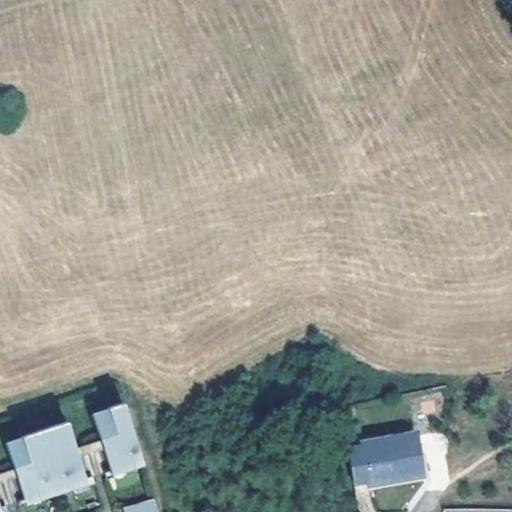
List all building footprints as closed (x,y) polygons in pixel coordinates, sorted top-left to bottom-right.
[(107,409),(92,414),(110,469),(122,465),(123,469),(143,463),(123,403),(107,408),(107,409)] [(85,477),(67,422),(21,437),(22,438),(6,443),(23,498),(35,494),(37,499),(76,486),(73,481),(85,477)] [(348,451),(355,488),(368,486),(369,491),(422,480),(414,438),(348,451)] [(122,465),(110,469),(111,474),(123,469),(122,465)] [(85,477),(73,481),(76,486),(87,482),(85,477)] [(35,494),(23,498),(25,503),(37,499),(35,494)] [(157,511),(153,499),(122,508),(123,511),(157,511)]
